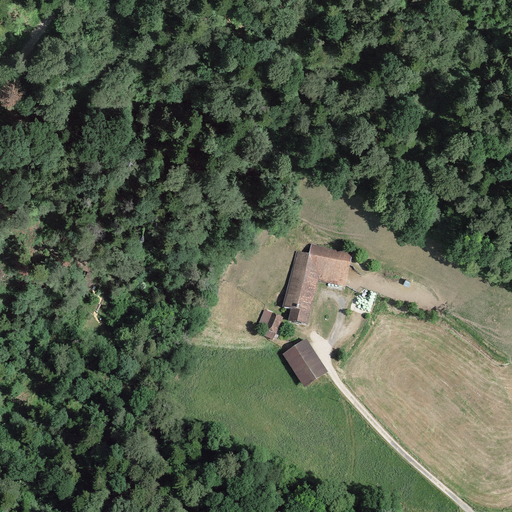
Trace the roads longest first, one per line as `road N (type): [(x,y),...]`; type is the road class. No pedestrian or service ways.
road 1 (track): [(472,511),(407,457),(329,369),(315,339),(316,309),(327,292),(344,295),(331,347)]
road 2 (track): [(262,258),(139,511)]
road 3 (track): [(331,347),(329,369),(348,407),(351,443),(340,511)]
